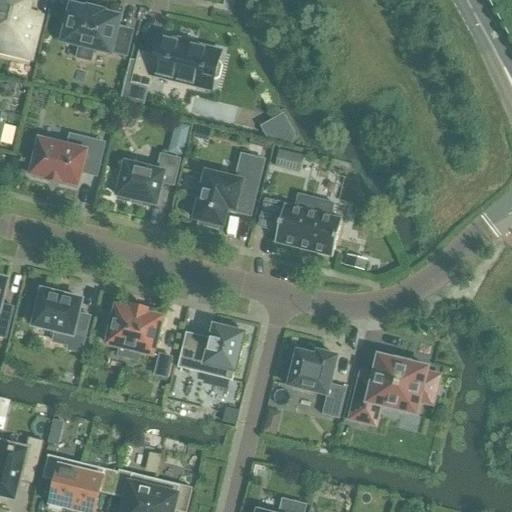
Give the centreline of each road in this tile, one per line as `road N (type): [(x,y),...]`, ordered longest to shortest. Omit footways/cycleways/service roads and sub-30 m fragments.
road 1 (residential): [(281,294),(0,225)]
road 2 (residential): [(511,215),(403,299),(343,309),(281,294)]
road 3 (residential): [(233,511),(281,294)]
